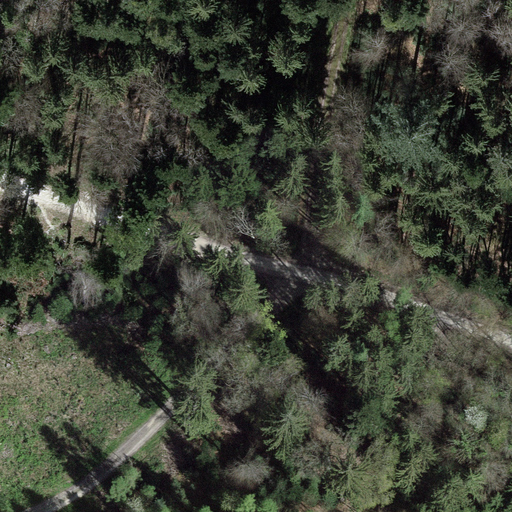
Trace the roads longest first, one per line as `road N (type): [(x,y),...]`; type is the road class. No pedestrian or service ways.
road 1 (unclassified): [(511,341),(0,179)]
road 2 (track): [(331,287),(40,511)]
